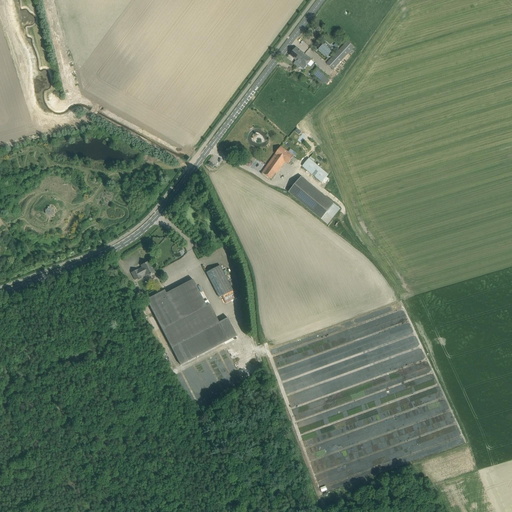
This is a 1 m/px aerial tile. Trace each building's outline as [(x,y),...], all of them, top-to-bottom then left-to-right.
[(327,64),(334,70),(355,48),(348,41),(327,64)] [(323,44),(319,50),(327,57),(332,52),(323,44)] [(294,63),(298,66),(300,63),(298,62),(305,54),(296,47),(290,55),(296,60),(294,63)] [(300,63),(298,66),(303,71),(312,60),(305,54),(298,62),(300,63)] [(314,74),(328,85),(333,80),(319,68),(314,74)] [(296,159),(293,157),(294,156),(281,147),(275,154),(262,173),(271,179),(276,172),(277,173),(285,162),(288,164),(290,161),(293,163),(296,159)] [(309,158),(303,166),(304,167),(322,182),(329,175),(309,158)] [(302,177),(289,192),(297,198),(309,183),(302,177)] [(48,207),(45,210),(45,214),(48,216),(50,216),(52,216),(55,213),(54,209),(52,206),(48,207)] [(132,273),(135,280),(141,276),(145,274),(146,274),(148,273),(150,275),(155,273),(149,261),(141,266),(142,268),(138,270),(132,273)] [(206,272),(219,297),(233,290),(220,265),(206,272)] [(164,290),(147,300),(149,304),(171,347),(181,365),(237,336),(228,318),(219,323),(210,304),(207,306),(195,284),(193,279),(166,293),(164,290)] [(235,347),(229,349),(232,357),(238,355),(235,347)]
